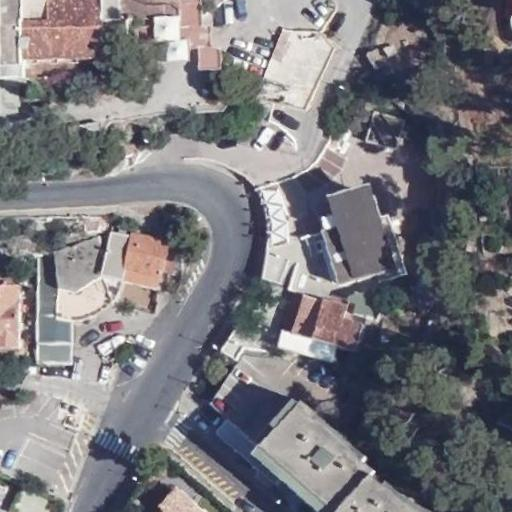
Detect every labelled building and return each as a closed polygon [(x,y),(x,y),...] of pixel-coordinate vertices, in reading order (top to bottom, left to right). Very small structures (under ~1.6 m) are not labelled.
[(0,0),(0,107),(19,105),(19,66),(26,66),(26,60),(106,58),(106,56),(128,56),(127,26),(141,26),(141,35),(160,34),(160,18),(176,16),(180,12),(181,7),(182,1),(139,2),(128,13),(120,13),(119,0),(0,0)] [(379,49),(368,53),(376,69),(388,64),(393,67),(405,68),(413,64),(417,59),(419,54),(421,47),(420,41),(416,34),(410,30),(403,27),(396,27),(390,29),(384,34),(381,41),(379,49)] [(258,98),(272,101),(308,108),(334,47),(321,30),(280,39),(258,98)] [(19,105),(0,107),(0,113),(8,112),(19,113),(19,105)] [(341,226),(382,216),(376,197),(336,208),(341,226)] [(389,214),(382,216),(341,226),(306,237),(309,245),(327,240),(341,284),(405,266),(389,214)] [(112,230),(39,256),(38,362),(73,362),(74,320),(89,317),(97,313),(106,307),(113,301),(118,293),(125,278),(161,286),(164,269),(172,271),(177,246),(169,241),(133,232),(132,236),(112,230)] [(338,347),(367,355),(407,351),(409,344),(389,340),(390,335),(395,335),(394,318),(384,314),(386,306),(380,288),(349,296),(346,306),(311,296),(314,285),(293,279),(288,290),(296,292),(280,346),(333,362),(338,347)] [(19,300),(19,285),(0,284),(0,345),(21,347),(22,300),(19,300)] [(365,399),(353,369),(236,368),(212,403),(270,455),(336,511),(420,511),(416,510),(419,504),(405,498),(402,502),(379,481),(381,477),(350,449),(354,445),(346,438),(355,429),(345,421),(365,399)] [(20,511),(46,511),(54,495),(24,483),(13,508),(20,511)] [(199,511),(175,491),(156,511),(199,511)]
